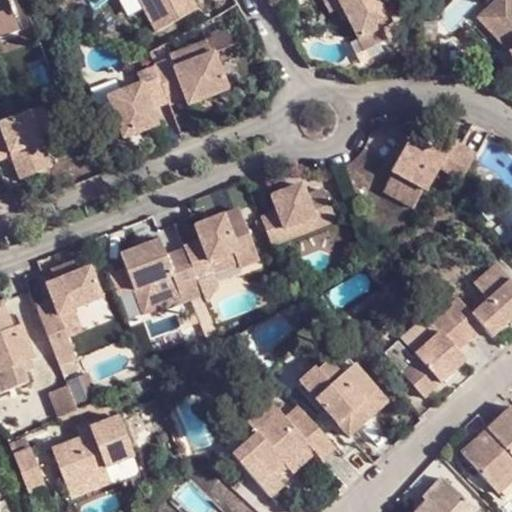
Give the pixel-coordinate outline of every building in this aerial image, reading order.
[(0,0),(0,39),(21,32),(7,0),(0,0)] [(143,0),(157,25),(199,3),(197,0),(143,0)] [(379,41),(397,33),(380,0),(334,0),(338,7),(343,4),(350,16),(360,37),(375,30),(379,41)] [(511,0),(498,0),(487,11),(511,36),(511,49),(510,51),(511,55),(511,0)] [(338,7),(343,20),(350,16),(343,4),(338,7)] [(511,36),(487,11),(479,19),(510,51),(511,49),(511,36)] [(375,30),(360,37),(365,48),(379,41),(375,30)] [(139,68),(142,78),(108,91),(125,133),(159,119),(151,97),(170,89),(173,97),(188,93),(192,101),(211,93),(230,84),(217,50),(177,66),(173,54),(139,68)] [(211,93),(192,101),(194,107),(213,99),(211,93)] [(59,128),(47,99),(0,119),(0,154),(13,149),(23,172),(48,162),(39,138),(59,128)] [(467,173),(481,148),(458,136),(449,151),(414,133),(397,165),(432,185),(445,162),(467,173)] [(262,216),(273,241),(290,234),(285,225),(332,206),(322,185),(306,192),(301,181),(271,194),(277,210),(262,216)] [(186,247),(197,275),(213,268),(208,256),(232,247),(239,263),(257,255),(238,205),(193,223),(200,238),(185,244),(186,247)] [(290,234),(336,216),(332,206),(285,225),(290,234)] [(197,275),(186,247),(166,255),(159,238),(120,254),(135,290),(171,275),(183,301),(192,297),(200,318),(212,313),(197,275)] [(445,307),(471,337),(486,323),(495,333),(511,317),(511,271),(501,259),(478,279),(491,295),(475,309),(461,293),(445,307)] [(35,303),(64,370),(79,365),(75,355),(77,354),(59,311),(101,292),(88,261),(44,281),(51,296),(35,303)] [(0,368),(1,372),(37,356),(25,329),(15,333),(12,326),(1,299),(0,299),(0,368)] [(472,355),(463,345),(471,337),(445,307),(435,316),(443,325),(416,352),(402,337),(390,349),(428,394),(472,355)] [(15,333),(25,329),(22,322),(12,326),(15,333)] [(340,372),(355,359),(348,353),(335,365),(340,372)] [(352,431),(389,395),(355,359),(340,372),(335,365),(328,358),(319,366),(316,363),(301,377),(352,431)] [(57,414),(98,400),(90,377),(49,392),(57,414)] [(327,455),(340,443),(303,404),(290,416),(283,409),(236,452),(274,493),(287,481),(279,473),(275,468),(286,457),(288,459),(311,438),(319,446),(327,455)] [(511,407),(489,429),(492,433),(485,439),(482,436),(463,454),(494,488),(511,470),(511,407)] [(98,417),(75,427),(80,440),(91,435),(89,429),(100,425),(98,417)] [(67,490),(107,474),(105,468),(134,457),(118,419),(100,425),(89,429),(91,435),(80,440),(52,450),(67,490)] [(485,439),(492,433),(489,429),(482,436),(485,439)] [(289,462),(296,468),(319,446),(311,438),(288,459),(286,457),(275,468),(279,473),(289,462)] [(27,450),(12,457),(28,494),(43,487),(27,450)] [(499,494),(511,481),(511,470),(494,488),(499,494)] [(107,474),(67,490),(71,500),(111,484),(107,474)] [(467,511),(473,507),(441,478),(422,498),(426,501),(416,511),(467,511)] [(416,511),(426,501),(422,498),(412,508),(416,511)]
